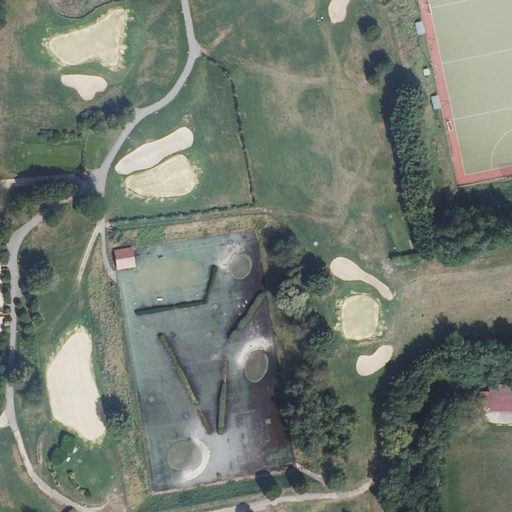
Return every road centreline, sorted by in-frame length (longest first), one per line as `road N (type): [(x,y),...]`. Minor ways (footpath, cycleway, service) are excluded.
road 1 (track): [(102,179),(23,228),(10,258),(15,431),(41,485),(86,511)]
road 2 (track): [(225,511),(361,490),(396,458),(437,394),(452,394),(488,419),(511,419)]
road 3 (track): [(184,0),(192,53),(179,85),(133,124),(103,170),(100,229),(117,278)]
